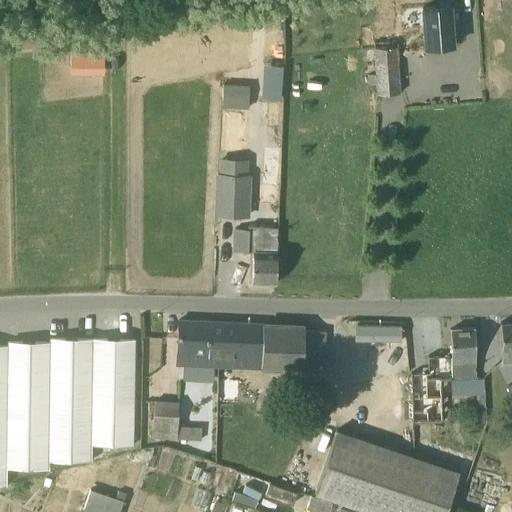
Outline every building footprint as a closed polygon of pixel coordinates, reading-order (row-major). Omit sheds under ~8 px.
[(453,5),(422,8),(426,47),(456,45),(453,5)] [(400,93),(396,41),(374,42),(377,94),(400,93)] [(224,105),(250,106),(251,84),(225,83),(224,105)] [(263,100),(262,146),(282,147),(283,101),(263,100)] [(250,175),(249,175),(249,159),(220,158),(219,174),(217,174),(215,217),(249,218),(250,175)] [(234,252),(253,253),(252,283),(276,283),(277,231),(273,230),(273,227),(248,226),(248,229),(235,229),(234,252)] [(207,351),(208,322),(178,320),(177,340),(176,363),(218,365),(220,351),(207,351)] [(321,333),(304,332),(304,326),(265,325),(265,324),(208,322),(207,351),(220,351),(218,365),(262,367),(262,366),(319,369),(321,333)] [(511,360),(511,322),(500,323),(501,343),(502,361),(511,360)] [(452,378),(462,378),(476,378),(475,348),(474,328),(450,329),(451,356),(452,378)] [(354,331),(354,352),(402,352),(402,331),(354,331)] [(133,407),(134,340),(50,339),(50,343),(11,342),(8,342),(7,346),(0,345),(0,486),(6,485),(5,467),(47,468),(47,459),(90,460),(90,465),(132,455),(132,445),(132,441),(133,407)] [(154,401),(153,437),(177,438),(201,439),(202,426),(178,425),(179,402),(154,401)] [(315,493),(370,511),(445,511),(459,472),(336,430),(315,493)] [(90,489),(85,505),(104,511),(119,511),(127,493),(119,491),(116,498),(90,489)]
